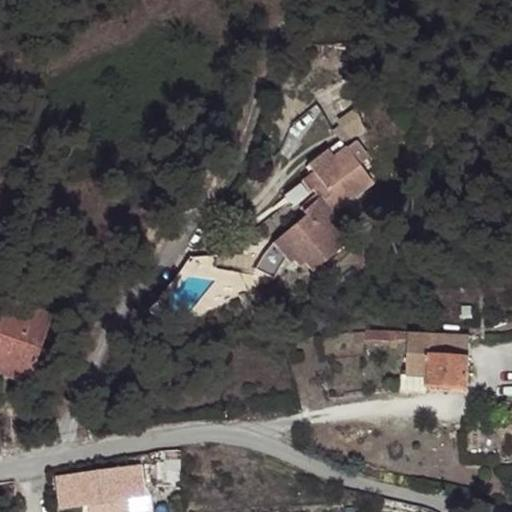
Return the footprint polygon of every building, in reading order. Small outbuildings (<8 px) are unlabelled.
[(340,118),(345,137),(371,130),(365,111),(340,118)] [(307,167),(313,176),(345,151),(338,142),(307,167)] [(356,145),(347,152),(359,168),(369,161),(356,145)] [(345,151),(313,176),(301,185),(309,196),(312,193),(319,201),(303,215),(306,219),(282,239),(298,259),(312,276),(353,241),(333,217),(373,186),(359,168),(347,152),(345,151)] [(254,272),(273,283),(285,262),(298,259),(282,239),(271,247),(270,246),(254,272)] [(183,265),(174,279),(187,280),(215,285),(219,263),(183,265)] [(52,318),(1,299),(0,302),(0,372),(29,383),(52,318)] [(395,329),(381,328),(380,339),(396,340),(396,336),(395,329)] [(408,330),(395,329),(396,336),(408,337),(408,330)] [(468,334),(408,330),(408,337),(406,372),(406,374),(426,375),(426,385),(465,386),(467,355),(468,334)] [(426,389),(426,385),(426,375),(406,374),(406,372),(401,372),(399,389),(426,389)] [(161,458),(163,480),(178,479),(177,458),(161,458)] [(138,465),(54,476),(58,507),(143,497),(138,465)]
